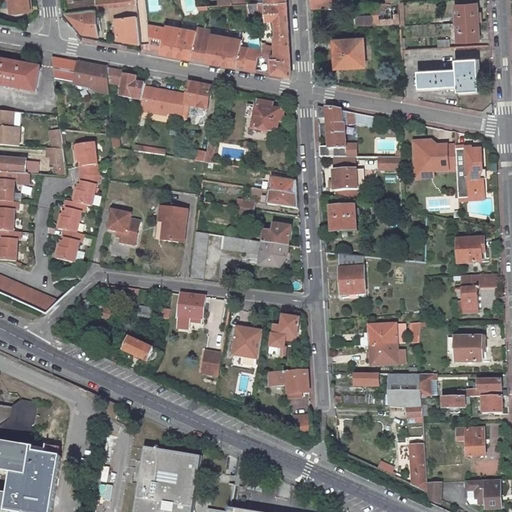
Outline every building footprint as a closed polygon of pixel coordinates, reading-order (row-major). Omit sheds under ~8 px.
[(33,11),(31,0),(10,0),(12,13),(33,11)] [(117,7),(136,5),(135,0),(90,0),(79,1),(78,0),(67,0),(69,13),(97,9),(108,8),(117,7)] [(290,75),(285,0),(272,0),(265,0),(257,1),(257,15),(274,14),(277,56),(274,57),(270,57),(270,72),(290,75)] [(377,0),(378,2),(356,3),(357,24),(399,22),(400,20),(399,1),(398,0),(377,0)] [(478,4),(456,6),(457,22),(479,20),(478,4)] [(108,8),(109,19),(118,18),(117,7),(108,8)] [(97,9),(69,13),(69,16),(84,34),(100,36),(97,9)] [(138,16),(118,18),(120,38),(140,42),(140,34),(138,16)] [(479,20),(457,22),(458,40),(480,39),(479,20)] [(164,26),(147,23),(150,42),(161,45),(160,48),(160,51),(175,53),(180,26),(165,24),(164,26)] [(407,46),(405,25),(399,26),(400,50),(407,49),(407,46)] [(203,28),(195,26),(195,29),(180,26),(175,53),(176,53),(190,56),(191,53),(198,54),(201,40),(203,28)] [(205,58),(220,62),(226,34),(210,32),(211,29),(203,28),(201,40),(198,54),(205,55),(205,58)] [(241,37),(226,34),(220,62),(236,65),(236,62),(243,63),(243,66),(254,68),(257,55),(259,54),(259,47),(240,44),(241,37)] [(363,36),(335,37),(337,64),(365,62),(363,36)] [(273,47),(259,44),(259,46),(259,47),(259,54),(270,57),(274,57),(273,47)] [(110,67),(52,57),(56,81),(98,89),(98,91),(112,93),(112,91),(110,67)] [(454,69),(418,71),(419,87),(456,84),(456,90),(479,89),(477,59),(454,60),(454,69)] [(9,62),(0,60),(0,86),(35,93),(40,68),(17,63),(17,61),(10,60),(9,62)] [(126,76),(123,95),(146,99),(147,93),(148,87),(148,86),(139,84),(139,78),(126,76)] [(190,82),(187,95),(187,98),(186,103),(208,107),(212,86),(190,82)] [(157,109),(170,112),(184,115),(186,103),(187,98),(187,95),(148,87),(147,93),(146,99),(144,106),(144,111),(156,113),(157,109)] [(272,103),(260,101),(259,106),(257,105),(253,127),(276,132),(278,119),(282,120),(284,111),(280,110),(280,109),(272,107),(272,103)] [(382,158),(402,158),(402,141),(347,143),(346,130),(343,130),(343,121),(342,110),(318,106),(319,117),(327,116),(329,145),(320,145),(321,157),(382,158)] [(16,128),(17,111),(0,110),(0,144),(21,146),(23,128),(16,128)] [(375,116),(342,110),(343,121),(373,126),(375,116)] [(211,125),(205,160),(213,161),(217,127),(211,125)] [(52,130),(54,148),(66,149),(64,129),(62,129),(52,130)] [(100,140),(80,141),(81,154),(84,154),(85,171),(80,187),(78,187),(75,198),(68,196),(64,213),(61,212),(59,224),(65,226),(62,242),(59,241),(56,255),(75,260),(80,238),(83,239),(85,231),(78,229),(83,209),(86,209),(88,202),(94,203),(102,173),(100,140)] [(434,140),(415,141),(416,160),(422,160),(422,172),(436,171),(451,170),(449,145),(439,145),(440,149),(434,149),(434,145),(434,140)] [(457,144),(449,145),(451,170),(458,170),(457,146),(457,144)] [(458,170),(459,199),(468,199),(475,191),(485,190),(485,178),(481,178),(481,170),(484,170),(484,169),(483,148),(473,148),(473,146),(467,147),(467,145),(457,146),(458,170)] [(57,164),(68,165),(66,149),(54,148),(50,148),(49,156),(54,157),(54,164),(57,164)] [(30,160),(0,157),(0,170),(10,172),(20,172),(29,173),(30,160)] [(402,158),(382,158),(382,171),(402,171),(402,158)] [(213,161),(205,160),(204,168),(221,171),(222,163),(213,161)] [(422,160),(416,160),(417,177),(436,177),(436,171),(422,172),(422,160)] [(68,165),(57,164),(56,176),(62,176),(62,177),(70,178),(68,165)] [(365,169),(335,170),(336,196),(337,197),(359,201),(358,189),(365,188),(365,169)] [(0,229),(2,229),(1,246),(0,246),(0,258),(17,260),(19,239),(21,239),(22,231),(15,231),(16,209),(18,209),(19,202),(15,201),(16,181),(19,181),(20,172),(10,172),(0,170),(0,229)] [(297,180),(272,175),(270,189),(298,193),(297,180)] [(268,201),(298,207),(298,193),(270,189),(268,201)] [(468,199),(486,198),(485,190),(475,191),(468,199)] [(256,200),(244,198),(242,205),(255,207),(256,200)] [(341,204),(331,205),(333,230),(358,229),(356,204),(349,204),(349,201),(341,202),(341,204)] [(167,216),(166,224),(163,224),(161,236),(181,239),(183,220),(186,221),(187,207),(161,203),(159,215),(167,216)] [(236,212),(253,215),(255,207),(242,205),(237,204),(236,212)] [(128,210),(109,207),(107,226),(116,227),(121,228),(120,233),(120,238),(135,240),(138,216),(128,214),(128,210)] [(158,218),(164,219),(163,224),(166,224),(167,216),(159,215),(158,218)] [(288,244),(290,226),(273,223),(271,230),(263,228),(261,240),(269,241),(288,244)] [(196,230),(190,278),(203,279),(209,232),(196,230)] [(221,247),(241,250),(243,237),(223,234),(221,247)] [(258,264),(279,267),(281,257),(286,258),(288,244),(269,241),(261,240),(243,237),(241,250),(260,254),(258,264)] [(459,261),(482,260),(481,253),(481,248),(485,248),(484,238),(457,239),(459,261)] [(365,292),(363,254),(338,252),(341,297),(355,296),(355,293),(365,292)] [(0,292),(47,314),(65,298),(0,267),(0,292)] [(479,311),(478,287),(497,286),(497,273),(478,274),(478,277),(462,278),(464,312),(479,311)] [(139,288),(104,284),(94,292),(138,297),(139,288)] [(189,316),(202,318),(205,296),(181,293),(176,325),(188,327),(189,320),(189,316)] [(118,308),(88,298),(80,304),(116,315),(118,308)] [(152,315),(168,318),(168,313),(169,309),(153,306),(153,309),(152,315)] [(151,323),(152,315),(153,309),(141,307),(139,321),(151,323)] [(274,324),(267,352),(270,353),(270,355),(280,357),(284,338),(290,340),(291,336),(295,336),(298,319),(289,317),(288,321),(283,320),(282,325),(274,324)] [(405,323),(369,325),(370,332),(365,333),(365,337),(362,337),(361,339),(361,345),(370,345),(403,343),(404,343),(406,342),(405,323)] [(411,323),(410,342),(420,341),(421,326),(421,323),(411,323)] [(231,352),(258,357),(263,330),(236,325),(231,352)] [(485,336),(456,336),(456,350),(456,361),(486,360),(485,336)] [(153,348),(130,339),(125,350),(148,360),(153,348)] [(403,343),(370,345),(371,364),(405,362),(403,343)] [(217,374),(221,353),(206,351),(202,371),(217,374)] [(287,392),(303,392),(303,395),(309,395),(307,369),(280,371),(278,371),(276,371),(270,371),(270,385),(286,385),(287,392)] [(379,373),(357,373),(357,385),(379,385),(379,373)] [(399,373),(398,406),(403,406),(405,406),(422,405),(421,396),(420,373),(418,373),(399,373)] [(431,393),(431,377),(435,377),(435,373),(420,373),(421,396),(427,396),(427,394),(431,393)] [(502,379),(479,379),(479,387),(475,388),(476,391),(470,391),(470,396),(471,396),(478,396),(480,396),(484,396),(502,396),(507,396),(507,391),(502,391),(502,379)] [(459,396),(443,396),(444,407),(448,407),(448,410),(450,412),(457,412),(459,411),(459,407),(465,407),(465,402),(465,396),(459,396)] [(502,396),(484,396),(480,396),(480,403),(483,403),(484,413),(503,412),(502,396)] [(39,408),(11,402),(11,405),(1,404),(0,404),(0,429),(1,430),(0,435),(47,443),(53,405),(48,404),(49,400),(41,398),(39,408)] [(297,402),(297,410),(310,410),(309,403),(309,402),(297,402)] [(406,415),(423,415),(422,405),(405,406),(406,415)] [(295,429),(310,428),(310,414),(295,415),(295,429)] [(467,429),(462,429),(462,437),(467,438),(467,451),(486,451),(485,427),(467,427),(467,429)] [(410,443),(411,474),(409,474),(409,483),(428,491),(427,482),(425,443),(410,443)] [(0,511),(67,511),(76,462),(0,449),(0,511)] [(195,511),(203,463),(145,455),(136,511),(195,511)] [(499,479),(465,480),(466,488),(467,499),(469,503),(485,502),(485,507),(501,507),(499,479)] [(428,491),(443,499),(443,481),(427,482),(428,491)]
